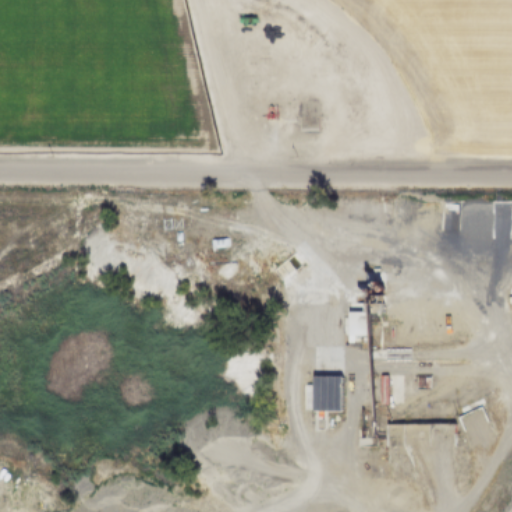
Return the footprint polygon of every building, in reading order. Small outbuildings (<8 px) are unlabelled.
[(299,254),(300,255),(280,272),(278,271),(299,254)] [(299,256),(300,255),(308,264),(307,265),(299,256)] [(291,263),(292,262),(300,271),(299,272),(291,263)] [(308,264),(309,266),(289,283),(288,282),(308,264)] [(286,267),(287,267),(294,276),(286,267)] [(280,273),(281,272),(288,281),(288,282),(280,273)] [(377,288),(377,307),(363,307),(363,288),(377,288)] [(349,308),(357,308),(362,308),(366,308),(367,340),(367,341),(362,341),(349,341),(349,308)] [(386,361),(386,354),(386,349),(414,348),(414,353),(415,360),(386,361)] [(312,373),(339,373),(339,408),(311,408),(312,373)] [(458,415),(455,408),(479,397),(482,403),(458,415)]
